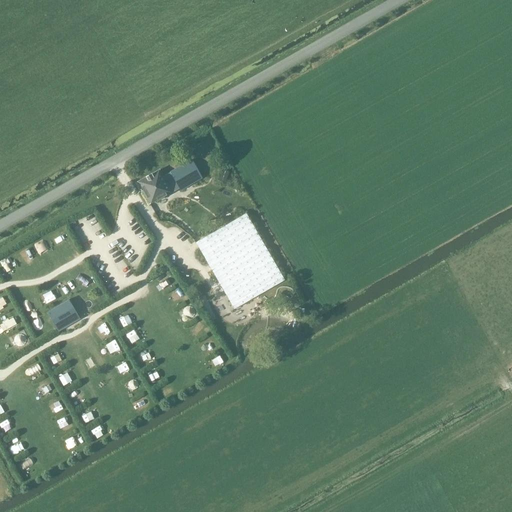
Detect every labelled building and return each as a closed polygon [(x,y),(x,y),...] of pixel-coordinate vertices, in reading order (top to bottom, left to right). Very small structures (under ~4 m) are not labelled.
[(339,102),(348,97),(343,86),(333,91),(339,102)] [(353,108),(345,112),(349,121),(358,117),(353,108)] [(354,133),(359,142),(368,137),(362,128),(354,133)] [(243,145),(251,141),(245,129),(237,132),(243,145)] [(211,148),(220,145),(215,131),(206,134),(211,148)] [(277,152),(287,153),(287,138),(277,138),(277,152)] [(180,191),(201,179),(191,160),(167,173),(168,174),(163,177),(159,170),(136,183),(149,206),(179,190),(180,191)] [(221,184),(225,193),(234,189),(229,180),(221,184)] [(301,186),(286,194),(296,214),(311,205),(301,186)] [(398,191),(389,195),(394,204),(402,200),(398,191)] [(235,211),(244,206),(239,197),(230,202),(235,211)] [(195,243),(234,310),(284,281),(245,213),(195,243)] [(407,213),(398,217),(403,225),(411,221),(407,213)] [(322,240),(333,240),(333,229),(322,229),(322,240)] [(175,247),(185,242),(180,233),(170,237),(175,247)] [(415,247),(421,243),(417,235),(410,238),(415,247)] [(333,259),(342,259),(342,250),(333,250),(333,259)] [(154,285),(161,281),(156,273),(149,277),(154,285)] [(278,295),(285,292),(280,284),(274,287),(278,295)] [(163,301),(171,297),(165,286),(158,290),(163,301)] [(68,300),(46,313),(57,332),(79,319),(68,300)] [(110,314),(114,322),(121,319),(118,310),(110,314)] [(231,314),(234,323),(243,321),(240,311),(231,314)] [(184,335),(194,330),(190,321),(180,326),(184,335)] [(220,322),(211,328),(218,337),(226,331),(220,322)] [(98,325),(93,327),(97,337),(102,335),(98,325)] [(118,332),(123,342),(133,338),(128,327),(118,332)] [(7,344),(13,340),(9,332),(2,335),(7,344)] [(197,353),(205,348),(199,337),(190,342),(197,353)] [(97,344),(100,353),(109,350),(106,341),(97,344)] [(128,352),(134,361),(144,355),(138,346),(128,352)] [(47,360),(53,357),(49,348),(43,352),(47,360)] [(207,357),(202,360),(206,367),(211,365),(207,357)] [(105,364),(110,373),(120,367),(115,359),(105,364)] [(27,361),(17,366),(22,375),(32,370),(27,361)] [(146,377),(152,375),(148,365),(142,368),(146,377)] [(37,378),(28,382),(31,391),(41,387),(37,378)] [(146,388),(150,394),(161,388),(157,382),(146,388)] [(37,399),(42,406),(50,400),(46,393),(37,399)] [(52,429),(60,425),(55,415),(47,419),(52,429)] [(68,433),(58,438),(63,448),(73,443),(68,433)] [(6,449),(15,445),(10,436),(2,440),(6,449)] [(17,468),(24,464),(20,454),(12,458),(17,468)]
